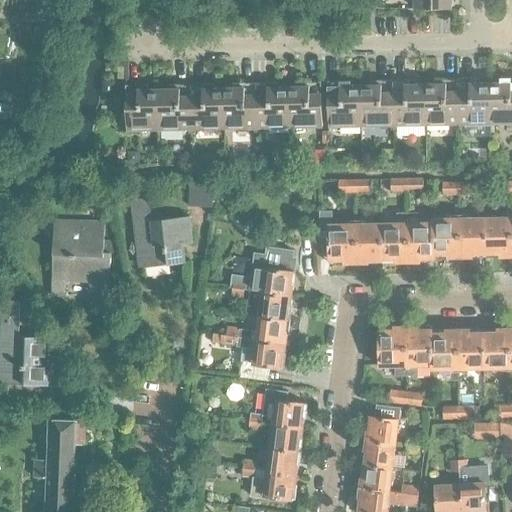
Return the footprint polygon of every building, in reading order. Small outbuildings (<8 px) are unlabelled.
[(501,82),(491,82),(491,123),(511,122),(511,76),(500,77),(501,82)] [(481,77),(458,78),(459,124),(491,123),(491,82),(481,82),(481,77)] [(416,78),(393,79),(394,125),(427,124),(426,83),(416,83),(416,78)] [(436,83),(426,83),(427,124),(459,124),(458,78),(436,78),(436,83)] [(361,84),(362,125),(394,125),(393,79),(371,79),(371,84),(361,84)] [(289,86),(290,127),(323,126),(322,80),(299,81),(299,85),(289,86)] [(329,126),(362,125),(361,84),(351,84),(351,80),(328,80),(329,126)] [(113,81),(104,81),(104,94),(114,94),(113,81)] [(234,87),(224,87),(225,128),(257,127),(256,81),(234,82),(234,87)] [(256,81),(257,127),(290,127),(289,86),(279,86),(279,81),(256,81)] [(214,82),(192,83),(193,129),(225,128),(224,87),(214,87),(214,82)] [(127,130),(160,129),(159,88),(149,88),(149,83),(126,84),(127,130)] [(159,88),(160,129),(193,129),(192,83),(169,83),(169,88),(159,88)] [(138,149),(126,149),(126,162),(138,161),(138,149)] [(316,150),(315,164),(325,165),(325,150),(316,150)] [(218,180),(220,195),(236,194),(235,178),(218,180)] [(391,191),(407,191),(407,178),(391,178),(391,191)] [(407,178),(407,191),(423,190),(423,178),(407,178)] [(338,193),(355,192),(355,179),(338,179),(338,193)] [(355,179),(355,192),(372,192),(372,179),(355,179)] [(195,206),(213,206),(213,183),(195,183),(195,206)] [(495,195),(511,195),(511,183),(495,183),(495,195)] [(443,197),(460,196),(459,184),(443,184),(443,197)] [(459,184),(460,196),(476,196),(476,184),(459,184)] [(131,199),(137,249),(142,248),(144,267),(185,262),(183,244),(193,242),(190,215),(152,220),(149,197),(131,199)] [(435,260),(435,256),(434,224),(433,224),(420,225),(420,212),(396,213),(396,225),(382,226),(383,261),(396,261),(396,264),(420,264),(420,260),(435,260)] [(511,218),(486,219),(487,255),(500,254),(500,257),(511,256),(511,218)] [(109,297),(111,239),(104,239),(105,221),(54,219),(52,295),(66,295),(66,280),(90,281),(89,296),(109,297)] [(433,220),(433,224),(434,224),(435,256),(448,256),(448,259),(473,258),(473,255),(487,255),(486,219),(433,220)] [(383,261),(382,226),(329,227),(330,262),(344,262),(344,266),(369,265),(369,261),(383,261)] [(250,290),(293,295),(294,289),(293,289),(294,276),(295,276),(295,274),(280,272),(282,261),(281,261),(282,257),(254,253),(251,277),(232,274),(230,287),(233,287),(245,289),(250,290)] [(245,289),(233,287),(232,296),(244,298),(245,289)] [(259,315),(259,318),(288,322),(288,321),(290,309),(291,309),(293,295),(250,290),(249,298),(246,301),(246,314),(259,315)] [(60,386),(60,358),(52,358),(53,338),(20,336),(22,301),(3,300),(0,361),(0,382),(55,386),(55,403),(79,404),(80,387),(60,386)] [(288,322),(259,318),(258,330),(227,326),(226,335),(222,334),(221,338),(286,346),(287,336),(286,336),(288,323),(289,323),(289,322),(288,321),(288,322)] [(432,334),(433,334),(433,330),(419,331),(418,327),(394,328),(394,331),(379,332),(380,367),(395,367),(395,376),(407,376),(406,367),(432,366),(433,366),(432,334)] [(498,333),(484,333),(485,369),(511,368),(511,329),(510,329),(498,330),(498,333)] [(446,334),(433,334),(432,334),(433,366),(432,366),(432,370),(485,369),(484,333),(471,334),(471,330),(446,331),(446,334)] [(285,356),(286,346),(221,338),(220,344),(243,347),(241,363),(253,365),(253,366),(283,370),(283,369),(282,369),(284,356),(285,356)] [(405,405),(407,392),(391,390),(389,403),(405,405)] [(423,394),(407,392),(405,405),(421,407),(423,394)] [(274,425),(304,429),(305,419),(304,419),(305,406),(306,406),(306,404),(277,401),(276,413),(262,411),(261,418),(250,416),(249,422),(261,423),(274,425)] [(495,418),(511,417),(511,405),(495,406),(495,418)] [(460,407),(460,419),(476,418),(476,406),(460,407)] [(444,419),(460,419),(460,407),(443,407),(444,419)] [(368,431),(367,441),(396,444),(399,420),(369,416),(369,418),(370,418),(369,431),(368,431)] [(44,511),(72,511),(74,444),(84,445),(84,422),(75,421),(48,420),(46,461),(34,461),(33,479),(46,479),(44,511)] [(199,422),(198,431),(211,432),(212,423),(199,422)] [(261,423),(249,422),(248,429),(260,431),(261,423)] [(497,422),(484,423),(485,436),(498,436),(497,422)] [(300,452),(301,439),(302,439),(304,429),(274,425),(271,449),(300,452)] [(408,437),(407,445),(419,447),(420,438),(408,437)] [(366,451),(365,464),(393,468),(396,444),(367,441),(365,450),(366,451)] [(419,447),(407,445),(406,454),(418,455),(419,447)] [(301,452),(300,452),(271,449),(268,472),(298,476),(299,466),(298,466),(300,453),(301,453),(301,452)] [(243,469),(255,471),(256,460),(245,459),(243,469)] [(450,472),(460,472),(459,459),(450,460),(450,472)] [(461,483),(462,511),(472,511),(473,511),(486,510),(486,511),(487,511),(485,482),(484,482),(483,468),(468,469),(468,459),(459,459),(460,472),(461,483)] [(207,463),(206,477),(215,478),(217,465),(207,463)] [(365,464),(364,463),(364,465),(363,478),(362,478),(361,488),(390,492),(393,468),(365,464)] [(298,476),(268,472),(255,471),(243,469),(242,476),(253,477),(251,496),(265,498),(265,497),(295,500),(295,499),(294,499),(296,486),(297,486),(298,476)] [(403,483),(401,493),(418,495),(420,486),(403,483)] [(462,511),(461,483),(436,485),(437,511),(462,511)] [(401,493),(390,492),(361,488),(360,498),(361,498),(359,511),(358,511),(357,511),(387,511),(389,503),(417,507),(418,495),(401,493)]
